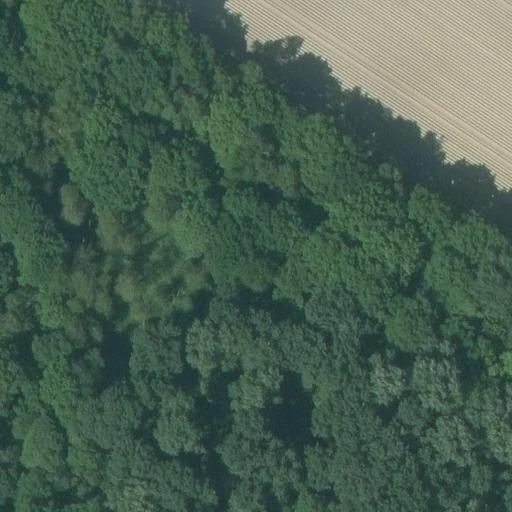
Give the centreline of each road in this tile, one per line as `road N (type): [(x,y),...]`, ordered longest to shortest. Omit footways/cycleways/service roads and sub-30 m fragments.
road 1 (track): [(0,92),(511,429)]
road 2 (track): [(40,0),(511,310)]
